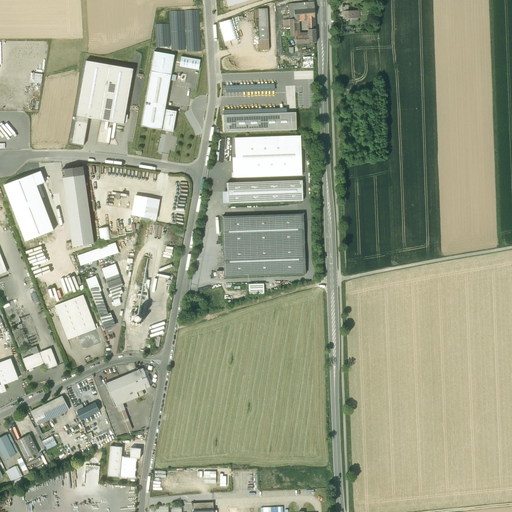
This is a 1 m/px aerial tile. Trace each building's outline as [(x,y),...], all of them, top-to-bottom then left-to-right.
[(314,2),(289,3),(290,20),(295,19),(294,10),(314,8),(314,2)] [(294,10),(295,19),(296,19),(307,18),(315,17),(314,8),(294,10)] [(267,9),(258,9),(259,40),(258,40),(258,50),(268,50),(267,9)] [(315,17),(307,18),(307,25),(308,25),(315,25),(315,17)] [(231,43),(238,41),(236,35),(229,37),(231,43)] [(308,35),(297,36),(290,36),(290,37),(295,37),(296,43),(297,43),(297,44),(298,44),(298,43),(305,43),(305,44),(307,44),(307,43),(308,43),(308,35)] [(288,37),(289,53),(293,53),(293,48),(296,46),(296,43),(295,37),(290,37),(288,37)] [(174,55),(154,52),(150,71),(171,75),(174,55)] [(272,65),(272,55),(244,56),(245,66),(272,65)] [(179,66),(199,70),(200,60),(181,57),(179,66)] [(133,69),(87,61),(77,117),(88,119),(122,125),(133,69)] [(150,71),(141,126),(161,130),(165,110),(171,75),(150,71)] [(176,111),(166,110),(165,110),(161,129),(162,130),(173,132),(176,111)] [(224,133),(296,131),(296,113),(287,113),(223,115),(224,133)] [(88,119),(77,117),(72,144),(84,146),(88,119)] [(301,134),(235,137),(237,177),(303,175),(301,134)] [(63,178),(85,175),(84,166),(62,169),(63,178)] [(4,185),(25,241),(53,231),(36,186),(45,182),(41,171),(4,185)] [(85,175),(63,178),(73,246),(95,243),(85,175)] [(302,180),(226,183),(227,203),(303,201),(302,180)] [(132,215),(144,217),(147,198),(135,196),(132,215)] [(159,200),(147,198),(144,217),(156,219),(159,200)] [(303,214),(222,217),(224,277),(305,274),(303,214)] [(100,240),(110,239),(109,226),(98,228),(100,240)] [(115,242),(77,254),(81,265),(119,252),(115,242)] [(153,255),(145,254),(144,258),(146,258),(144,271),(148,271),(150,259),(152,259),(153,255)] [(101,268),(107,283),(120,278),(115,263),(101,268)] [(86,279),(90,289),(98,286),(100,285),(96,275),(86,279)] [(74,277),(65,281),(69,294),(79,290),(74,277)] [(120,278),(107,283),(114,302),(120,300),(119,297),(121,297),(120,294),(123,293),(121,287),(123,286),(120,278)] [(51,288),(54,295),(57,294),(58,298),(65,296),(60,281),(53,283),(54,287),(51,288)] [(264,284),(248,285),(249,294),(264,294),(264,284)] [(108,314),(98,286),(90,289),(100,317),(108,314)] [(34,287),(29,289),(34,304),(39,302),(34,287)] [(83,295),(55,306),(67,340),(96,329),(83,295)] [(145,300),(136,298),(134,308),(143,309),(145,300)] [(142,314),(133,312),(132,322),(141,323),(142,314)] [(108,314),(100,317),(102,323),(113,319),(110,313),(108,314)] [(113,319),(102,323),(105,330),(111,328),(110,327),(115,325),(113,319)] [(36,346),(31,348),(33,355),(39,353),(36,346)] [(51,348),(39,352),(44,364),(46,370),(57,365),(51,348)] [(33,355),(22,359),(27,370),(44,364),(39,352),(39,353),(33,355)] [(10,359),(0,363),(0,390),(5,389),(3,384),(17,379),(10,359)] [(143,368),(106,383),(114,404),(115,407),(144,395),(143,392),(142,390),(150,387),(149,384),(151,384),(152,380),(149,378),(148,375),(148,372),(146,370),(144,371),(143,368)] [(62,396),(40,407),(47,421),(69,410),(62,396)] [(80,405),(74,408),(77,412),(84,409),(81,402),(79,403),(80,405)] [(84,409),(77,412),(81,420),(99,411),(95,403),(84,409)] [(123,404),(117,406),(120,414),(122,420),(128,418),(126,412),(123,404)] [(47,421),(40,407),(31,412),(38,425),(47,421)] [(129,421),(123,423),(125,428),(127,432),(132,430),(131,426),(129,421)] [(18,451),(9,434),(6,435),(15,453),(18,451)] [(29,434),(17,440),(26,459),(39,453),(29,434)] [(6,435),(0,437),(0,449),(5,459),(16,453),(15,453),(6,435)] [(41,441),(46,450),(57,444),(53,435),(41,441)] [(122,447),(110,446),(107,476),(119,477),(122,447)] [(141,449),(131,448),(130,457),(139,459),(141,449)] [(136,458),(121,457),(119,477),(134,478),(136,458)] [(27,469),(21,458),(17,460),(23,471),(27,469)] [(21,477),(15,467),(16,466),(7,470),(8,470),(14,481),(13,481),(13,482),(22,477),(21,477)] [(204,486),(204,467),(177,467),(178,486),(204,486)] [(226,485),(225,467),(212,467),(212,485),(226,485)] [(161,469),(162,489),(173,488),(172,469),(161,469)] [(235,488),(252,487),(252,469),(232,470),(233,492),(235,491),(235,488)] [(14,481),(8,470),(6,471),(11,482),(13,481),(14,481)]
